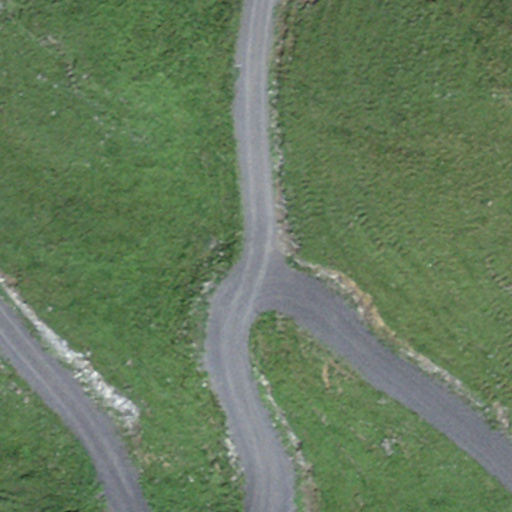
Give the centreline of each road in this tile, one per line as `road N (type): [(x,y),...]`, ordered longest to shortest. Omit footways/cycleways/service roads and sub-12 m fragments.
road 1 (track): [(268,511),(261,453),(228,359),(239,300),(258,278),(284,286),(511,468)]
road 2 (track): [(258,278),(256,76),(269,0)]
road 3 (track): [(0,319),(76,408),(126,511)]
